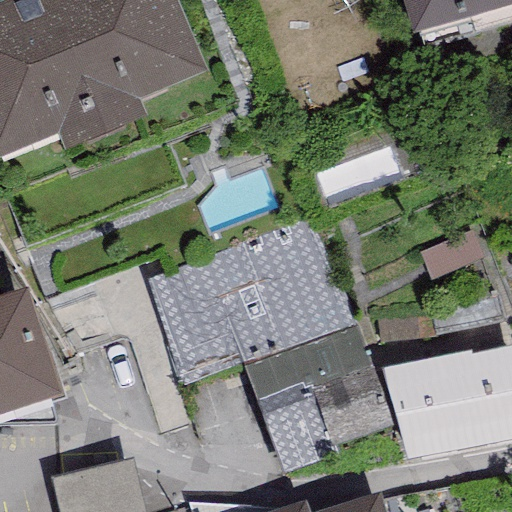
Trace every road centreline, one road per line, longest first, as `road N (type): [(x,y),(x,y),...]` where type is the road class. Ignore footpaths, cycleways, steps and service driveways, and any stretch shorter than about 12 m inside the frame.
road 1 (residential): [(511,459),(313,488),(214,481),(88,434),(0,447)]
road 2 (trunk): [(186,0),(0,260)]
